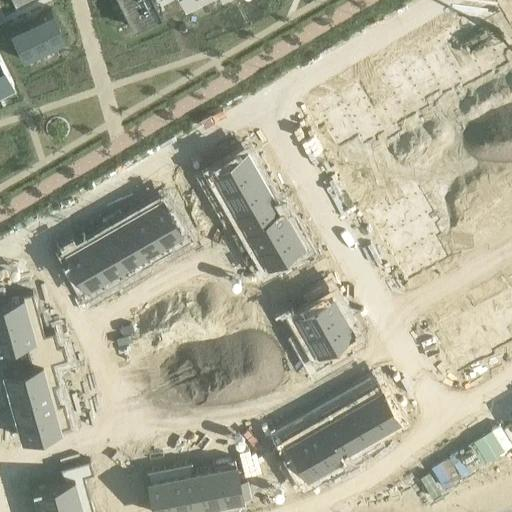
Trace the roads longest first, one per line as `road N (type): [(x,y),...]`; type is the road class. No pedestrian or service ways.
road 1 (residential): [(261,104),(447,425)]
road 2 (residential): [(0,251),(261,104)]
road 3 (residential): [(261,104),(449,0)]
road 4 (residential): [(310,511),(447,425)]
road 5 (residential): [(0,467),(108,434),(137,409)]
road 6 (unknown): [(224,387),(295,511)]
road 7 (unknown): [(324,216),(439,153)]
